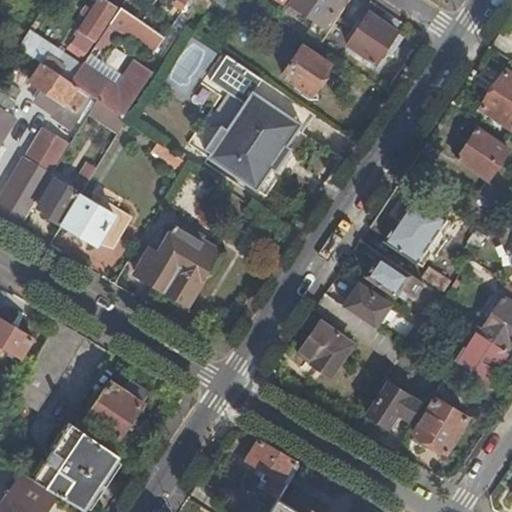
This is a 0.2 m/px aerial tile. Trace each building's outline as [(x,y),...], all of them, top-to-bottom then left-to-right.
[(112,6),(102,0),(93,0),(75,27),(90,38),(112,6)] [(202,16),(212,2),(209,0),(200,0),(194,10),(202,16)] [(223,9),(229,0),(209,0),(212,2),(223,9)] [(343,0),(291,0),(288,4),(324,28),(343,0)] [(157,48),(164,37),(142,22),(120,7),(94,46),(104,53),(116,35),(111,32),(118,22),(157,48)] [(347,45),(375,64),(397,32),(369,13),(347,45)] [(70,84),(81,65),(62,52),(30,30),(18,48),(23,52),(30,57),(43,65),(70,84)] [(23,52),(18,48),(0,35),(0,48),(17,60),(19,57),(23,52)] [(337,48),(324,40),(319,46),(332,55),(337,48)] [(330,65),(302,45),(282,75),(310,94),(330,65)] [(30,57),(23,52),(19,57),(27,63),(30,57)] [(252,92),(261,79),(226,55),(209,81),(244,105),(225,132),(219,128),(212,129),(204,141),(206,151),(209,152),(210,154),(207,157),(232,174),(235,169),(259,185),(271,168),(275,171),(289,149),(286,146),(298,128),(273,112),(276,108),(252,92)] [(43,65),(30,57),(27,63),(39,71),(43,65)] [(122,119),(151,75),(133,63),(116,87),(82,64),(81,65),(70,84),(88,95),(96,101),(113,113),(122,119)] [(88,95),(70,84),(43,65),(39,71),(30,84),(74,114),(88,95)] [(511,76),(506,72),(481,109),(511,130),(511,76)] [(104,126),(113,113),(96,101),(88,115),(104,126)] [(300,125),(276,108),(273,112),(298,128),(300,125)] [(117,135),(126,122),(122,119),(113,113),(104,126),(117,135)] [(42,131),(0,201),(0,217),(18,228),(74,134),(55,124),(48,134),(42,131)] [(487,181),(508,150),(477,131),(456,161),(487,181)] [(182,173),(187,164),(159,144),(153,154),(182,173)] [(77,181),(85,187),(96,169),(87,163),(77,181)] [(235,169),(232,174),(256,190),(259,185),(235,169)] [(42,212),(62,225),(80,195),(55,180),(38,207),(43,210),(42,212)] [(480,195),(502,209),(510,196),(489,183),(480,195)] [(80,195),(62,225),(97,246),(112,248),(127,223),(98,206),(102,199),(95,195),(91,202),(80,195)] [(418,262),(446,219),(414,197),(386,241),(418,262)] [(182,308),(185,311),(219,254),(191,237),(198,226),(195,224),(191,232),(179,225),(183,218),(180,216),(157,255),(149,250),(134,274),(184,304),(182,308)] [(464,248),(475,255),(486,237),(475,230),(464,248)] [(415,294),(423,282),(380,253),(366,276),(396,296),(403,286),(415,294)] [(359,285),(344,307),(375,328),(389,305),(359,285)] [(325,295),(315,310),(387,358),(388,357),(397,342),(375,328),(344,307),(325,295)] [(483,331),(511,350),(511,349),(511,302),(505,298),(483,331)] [(0,354),(3,349),(20,360),(32,339),(0,320),(0,354)] [(57,323),(13,398),(38,413),(84,338),(57,323)] [(320,324),(301,351),(316,360),(312,365),(330,377),(351,344),(320,324)] [(488,387),(511,350),(483,331),(478,327),(454,364),(488,387)] [(388,357),(397,363),(400,358),(406,349),(397,342),(388,357)] [(407,362),(412,353),(408,351),(406,349),(400,358),(407,362)] [(316,360),(301,351),(299,355),(312,365),(316,360)] [(130,381),(123,391),(141,403),(147,393),(130,381)] [(141,403),(123,391),(110,384),(100,398),(96,396),(91,403),(95,406),(85,422),(117,443),(143,404),(141,403)] [(409,420),(420,404),(388,384),(368,416),(389,429),(399,414),(409,420)] [(447,454),(468,418),(435,399),(415,435),(447,454)] [(58,495),(84,511),(120,458),(71,425),(34,481),(58,495)] [(299,465),(259,441),(247,461),(265,471),(261,478),(266,481),(262,489),(278,499),(299,465)] [(46,511),(58,495),(34,481),(22,474),(0,506),(0,511),(46,511)] [(300,511),(278,499),(270,511),(314,511),(311,510),(309,511),(300,511)]
